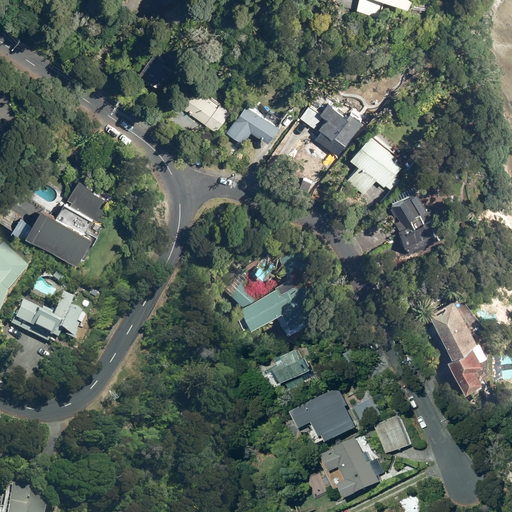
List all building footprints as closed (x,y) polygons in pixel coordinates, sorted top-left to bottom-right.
[(362,0),(361,8),(385,14),(387,0),(407,0),(417,2),(417,0),(362,0)] [(143,75),(163,89),(174,73),(171,71),(175,64),(169,60),(170,59),(159,52),(143,75)] [(183,105),(220,131),(235,110),(224,102),(222,105),(196,87),(183,105)] [(253,96),(266,105),(271,97),(258,88),(253,96)] [(317,139),(340,156),(367,118),(355,110),(352,115),(320,92),(302,118),(316,128),(326,115),(330,118),(323,128),(324,129),(317,139)] [(232,132),(247,142),(256,130),(273,142),(284,126),(252,103),(232,132)] [(347,174),(368,193),(381,179),(389,186),(390,185),(395,190),(404,179),(399,174),(406,165),(396,156),(399,153),(381,136),(347,174)] [(73,205),(101,221),(108,210),(103,207),(109,196),(96,189),(98,187),(83,178),(71,199),(75,202),(73,205)] [(392,205),(414,252),(444,238),(435,219),(436,216),(434,211),(431,210),(422,191),(392,205)] [(36,233),(83,261),(97,237),(48,207),(37,226),(23,218),(16,231),(31,240),(36,233)] [(0,308),(6,293),(28,267),(2,246),(0,247),(0,308)] [(283,258),(293,277),(315,265),(305,246),(283,258)] [(248,275),(233,293),(248,306),(239,310),(248,327),(255,322),(257,327),(281,314),(291,335),(324,317),(307,280),(296,286),(292,279),(280,285),(281,287),(269,293),(248,275)] [(31,280),(26,291),(46,301),(51,290),(31,280)] [(11,326),(48,343),(51,336),(58,340),(60,335),(75,342),(79,332),(77,332),(79,326),(76,325),(82,313),(69,307),(73,299),(63,294),(53,316),(22,302),(11,326)] [(454,360),(473,396),(490,386),(484,375),(488,372),(487,370),(490,369),(479,349),(484,346),(460,302),(436,315),(458,357),(454,360)] [(269,373),(281,397),(288,393),(288,391),(294,388),(296,393),(311,386),(309,381),(319,375),(314,364),(311,366),(305,355),(293,360),(291,357),(281,362),(283,366),(269,373)] [(330,439),(334,446),(363,431),(344,393),(300,416),(308,432),(319,426),(327,441),(330,439)] [(382,428),(394,456),(415,447),(403,419),(382,428)] [(345,488),(352,501),(384,485),(380,477),(387,473),(381,460),(373,465),(361,441),(341,451),(342,452),(329,459),(337,475),(346,471),(352,484),(345,488)] [(4,499),(1,511),(45,511),(47,503),(41,502),(43,494),(11,488),(9,500),(4,499)]
